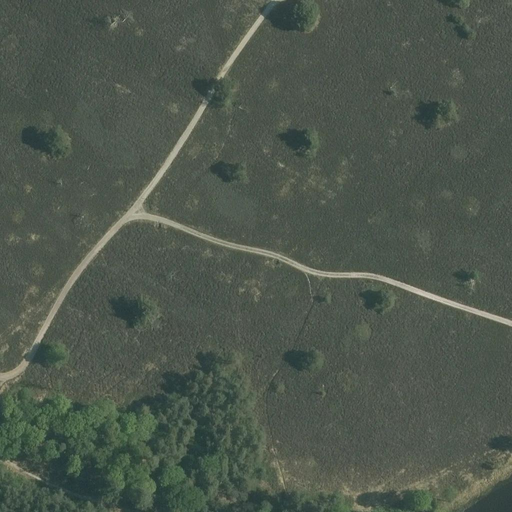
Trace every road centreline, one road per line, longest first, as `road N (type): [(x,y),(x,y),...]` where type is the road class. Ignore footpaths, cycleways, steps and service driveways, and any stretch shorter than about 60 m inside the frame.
road 1 (track): [(130,213),(275,0)]
road 2 (track): [(0,378),(21,367),(69,284),(130,213)]
road 3 (track): [(130,213),(323,275)]
road 4 (track): [(323,275),(372,276),(511,323)]
road 5 (track): [(129,511),(0,457)]
